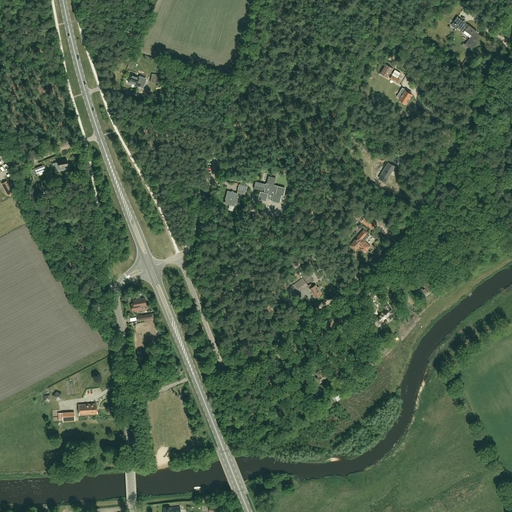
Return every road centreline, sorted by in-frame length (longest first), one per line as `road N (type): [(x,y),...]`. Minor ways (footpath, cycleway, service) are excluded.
road 1 (track): [(511,33),(415,219),(360,280)]
road 2 (primary): [(150,268),(97,131),(63,0)]
road 3 (tertiary): [(132,511),(116,296),(126,278),(150,268)]
road 4 (primary): [(248,511),(150,268)]
road 5 (track): [(215,164),(262,0)]
road 6 (track): [(360,280),(234,368),(223,367)]
road 7 (track): [(132,506),(250,485),(266,511)]
